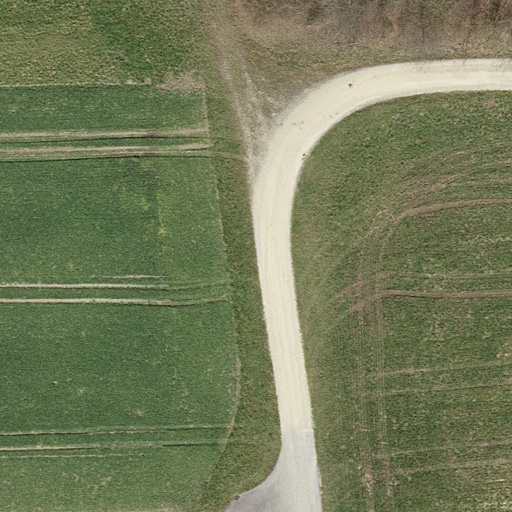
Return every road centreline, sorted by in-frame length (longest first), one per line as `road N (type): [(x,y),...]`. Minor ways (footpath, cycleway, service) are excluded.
road 1 (track): [(276,195),(319,511)]
road 2 (track): [(511,72),(384,77),(329,98),(295,138),(276,195)]
road 3 (track): [(276,195),(218,0)]
